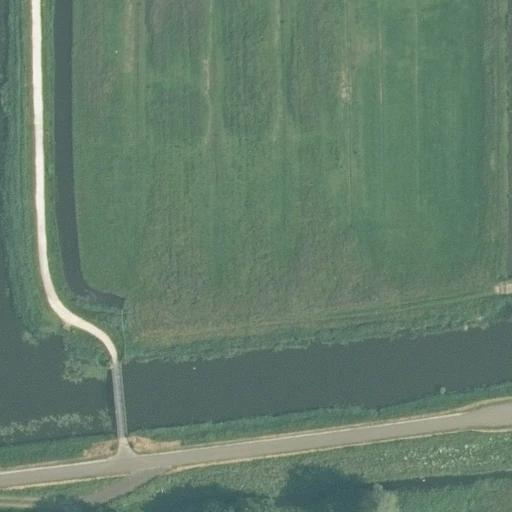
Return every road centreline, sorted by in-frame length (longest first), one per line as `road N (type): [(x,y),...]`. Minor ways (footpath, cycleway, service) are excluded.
road 1 (unclassified): [(511,409),(0,480)]
road 2 (track): [(511,287),(109,341)]
